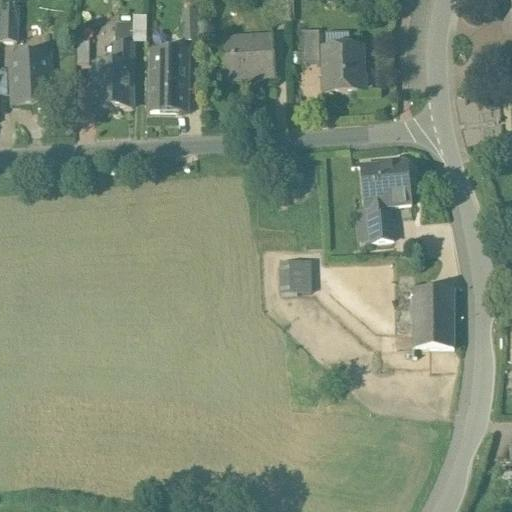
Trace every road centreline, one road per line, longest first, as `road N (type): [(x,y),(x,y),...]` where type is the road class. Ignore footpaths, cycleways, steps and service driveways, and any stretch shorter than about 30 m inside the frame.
road 1 (residential): [(0,165),(444,135)]
road 2 (tertiary): [(442,511),(479,404),(481,293)]
road 3 (tertiary): [(481,293),(470,219),(444,135)]
road 4 (tertiary): [(444,135),(435,80),(446,0)]
